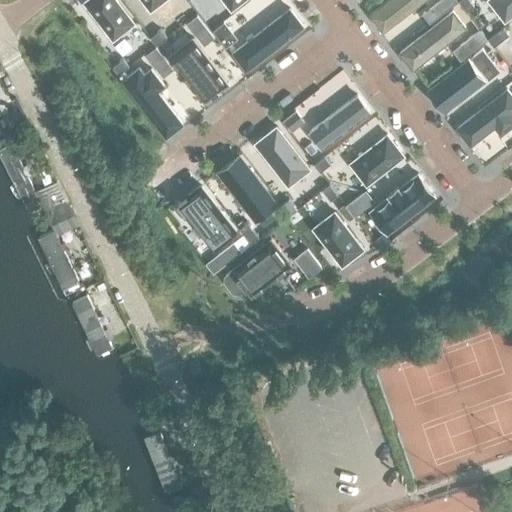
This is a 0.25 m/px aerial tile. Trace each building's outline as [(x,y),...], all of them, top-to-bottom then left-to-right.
[(146,39),(116,0),(86,0),(83,2),(124,56),(146,39)] [(187,7),(181,0),(141,0),(162,27),(187,7)] [(197,0),(214,21),(241,0),(197,0)] [(385,35),(430,0),(384,0),(368,13),(385,35)] [(440,0),(429,8),(436,17),(456,2),(454,0),(440,0)] [(459,0),(467,10),(474,4),(471,0),(459,0)] [(511,13),(511,0),(484,0),(474,8),(492,30),(511,13)] [(248,69),(301,27),(287,9),(233,50),(248,69)] [(415,73),(468,31),(451,9),(398,50),(415,73)] [(236,38),(223,22),(214,29),(226,45),(236,38)] [(509,33),(503,25),(488,37),(494,45),(509,33)] [(161,28),(151,36),(156,44),(167,35),(161,28)] [(232,83),(190,30),(165,49),(206,103),(232,83)] [(210,30),(200,38),(205,43),(214,36),(210,30)] [(485,40),(478,30),(460,44),(467,54),(485,40)] [(150,48),(161,63),(167,58),(156,44),(150,48)] [(495,62),(483,47),(473,54),(485,70),(495,62)] [(129,65),(123,57),(113,65),(119,73),(126,67),(129,65)] [(429,88),(446,110),(485,79),(469,58),(429,88)] [(191,115),(149,62),(124,81),(166,135),(191,115)] [(119,73),(122,78),(130,72),(126,67),(119,73)] [(382,121),(351,82),(329,98),(359,137),(382,121)] [(458,126),(472,145),(511,112),(511,94),(507,88),(458,126)] [(305,128),(293,112),(284,120),(296,135),(305,128)] [(0,137),(8,133),(0,115),(0,137)] [(276,125),(254,142),(296,196),(318,179),(276,125)] [(406,153),(386,127),(332,169),(352,194),(406,153)] [(0,152),(24,204),(38,198),(12,142),(0,147),(0,152)] [(311,142),(306,145),(311,153),(316,149),(311,142)] [(47,158),(46,156),(44,151),(35,154),(38,162),(47,158)] [(238,154),(216,172),(232,192),(237,197),(258,225),(280,208),(238,154)] [(320,170),(331,162),(325,155),(314,163),(320,170)] [(435,190),(418,168),(364,210),(381,232),(435,190)] [(60,180),(59,181),(40,190),(48,207),(69,197),(60,180)] [(198,181),(176,199),(218,252),(240,234),(198,181)] [(338,193),(330,182),(322,188),(330,199),(338,193)] [(362,191),(346,204),(353,213),(354,213),(370,201),(362,191)] [(81,223),(69,197),(48,207),(59,232),(81,223)] [(297,208),(289,197),(281,203),(290,214),(297,208)] [(341,269),(364,252),(322,198),(300,215),(341,269)] [(346,203),(339,208),(347,218),(353,213),(346,204),(346,203)] [(252,241),(259,236),(247,221),(240,226),(252,241)] [(67,301),(83,293),(54,230),(38,237),(67,301)] [(228,272),(248,297),(292,262),(272,237),(228,272)] [(221,265),(240,250),(234,242),(217,255),(215,257),(221,265)] [(308,248),(299,254),(311,270),(320,264),(308,248)] [(105,281),(98,284),(101,290),(108,287),(105,281)] [(98,360),(113,353),(86,299),(71,306),(98,360)] [(139,339),(120,348),(126,361),(145,351),(139,339)] [(129,420),(144,413),(116,357),(102,364),(129,420)] [(166,496),(184,489),(157,430),(140,438),(166,496)] [(208,493),(201,478),(186,485),(192,500),(208,493)]
